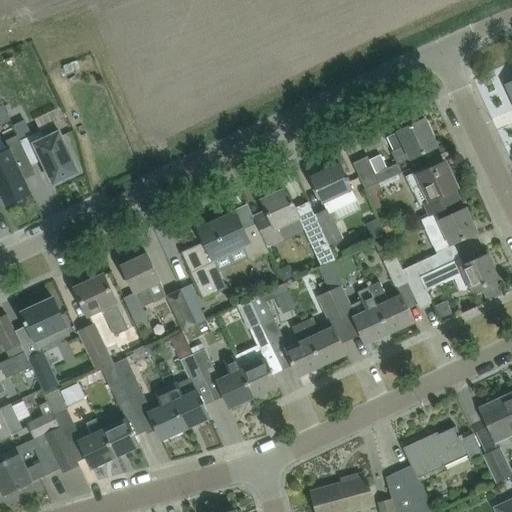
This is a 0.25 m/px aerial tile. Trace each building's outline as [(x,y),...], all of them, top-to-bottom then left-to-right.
[(3,105),(0,106),(0,125),(11,121),(3,105)] [(398,132),(387,137),(394,151),(391,152),(398,165),(438,146),(425,119),(398,131),(398,132)] [(80,172),(60,131),(44,138),(41,132),(21,141),(32,165),(42,160),(54,185),(80,172)] [(8,148),(0,152),(0,193),(6,206),(32,194),(23,175),(34,170),(31,165),(32,165),(21,141),(18,135),(5,141),(8,148)] [(367,156),(353,163),(361,181),(365,189),(366,189),(377,184),(380,182),(393,176),(390,168),(376,175),(375,173),(367,156)] [(429,216),(438,212),(459,202),(459,201),(457,202),(451,191),(457,188),(445,162),(419,174),(417,171),(406,176),(412,190),(414,190),(421,205),(423,204),(429,216)] [(311,176),(327,209),(329,208),(331,213),(357,200),(348,180),(349,180),(348,176),(346,177),(340,163),(311,176)] [(379,187),(377,184),(366,189),(365,189),(369,198),(376,195),(381,192),(379,187)] [(267,210),(256,215),(269,242),(280,237),(283,236),(281,229),(300,220),(305,230),(308,238),(317,256),(322,266),(336,259),(331,249),(329,244),(318,220),(317,220),(308,202),(296,208),(286,188),(262,200),(267,210)] [(327,209),(317,214),(319,219),(330,243),(336,240),(343,237),(331,213),(329,208),(327,209)] [(429,216),(421,219),(436,251),(452,245),(478,232),(466,208),(441,219),(438,212),(429,216)] [(251,262),(272,253),(258,223),(244,230),(236,212),(198,229),(204,242),(182,252),(203,299),(227,287),(214,259),(243,245),(251,262)] [(391,224),(382,227),(386,235),(394,232),(391,224)] [(182,282),(193,277),(174,235),(163,240),(182,282)] [(452,245),(436,251),(437,253),(402,270),(408,282),(420,276),(431,271),(458,259),(452,245)] [(147,253),(122,265),(130,283),(134,292),(141,307),(153,301),(146,287),(160,281),(160,280),(156,271),(147,253)] [(462,266),(458,259),(431,271),(438,285),(463,273),(472,292),(499,278),(488,254),(462,266)] [(408,282),(402,270),(396,255),(384,261),(396,287),(408,282)] [(289,264),(278,269),(283,280),(294,275),(289,264)] [(103,274),(75,287),(83,305),(88,315),(103,308),(109,323),(115,335),(129,329),(129,328),(135,325),(123,298),(116,301),(112,292),(103,274)] [(408,282),(420,308),(432,303),(420,276),(408,282)] [(324,293),(317,296),(329,322),(341,317),(329,290),(325,281),(320,284),(324,293)] [(402,294),(389,300),(380,281),(369,286),(391,333),(415,322),(402,294)] [(284,343),(272,317),(265,303),(289,292),(285,283),(262,294),(261,293),(250,298),(250,299),(257,313),(273,349),(284,343)] [(342,285),(329,290),(341,317),(354,311),(351,305),(342,285)] [(362,300),(351,305),(354,311),(356,315),(353,316),(358,326),(366,344),(391,333),(369,286),(358,292),(362,300)] [(182,288),(167,295),(183,330),(198,323),(182,288)] [(40,304),(22,312),(26,321),(24,322),(26,325),(28,324),(28,325),(36,341),(36,342),(53,335),(56,342),(70,336),(67,328),(61,316),(53,298),(47,300),(48,302),(41,305),(40,304)] [(238,305),(257,345),(235,355),(254,397),(278,386),(265,357),(263,358),(261,354),(273,349),(257,313),(250,299),(238,305)] [(228,308),(199,322),(203,331),(232,318),(228,308)] [(23,350),(20,343),(7,315),(0,317),(0,338),(9,357),(23,350)] [(320,332),(313,317),(302,322),(322,365),(346,354),(333,326),(320,332)] [(322,365),(302,322),(292,327),(299,342),(285,348),(298,376),(322,365)] [(79,331),(89,353),(88,354),(96,372),(114,364),(113,363),(123,358),(116,341),(104,346),(94,324),(79,331)] [(182,331),(170,337),(173,343),(178,345),(186,341),(182,331)] [(205,380),(216,375),(204,348),(202,344),(191,350),(192,354),(205,380)] [(0,363),(6,377),(32,365),(29,359),(25,350),(23,350),(9,357),(0,361),(0,363)] [(32,365),(42,388),(43,390),(58,383),(43,352),(29,359),(32,365)] [(183,358),(181,359),(189,378),(193,386),(195,385),(205,380),(192,354),(183,358)] [(230,408),(254,397),(235,355),(235,354),(223,359),(230,373),(217,380),(230,408)] [(124,359),(123,358),(113,363),(114,364),(116,363),(124,381),(122,382),(134,408),(146,403),(125,358),(124,359)] [(74,383),(80,396),(99,388),(93,375),(74,383)] [(178,381),(166,387),(186,429),(210,418),(202,400),(197,389),(195,385),(193,386),(189,378),(179,383),(178,381)] [(134,408),(122,382),(110,387),(122,413),(134,408)] [(162,405),(148,411),(162,440),(186,429),(166,387),(155,392),(162,405)] [(59,424),(60,426),(67,441),(79,435),(58,390),(46,395),(48,401),(59,424)] [(511,397),(503,401),(501,398),(480,408),(496,442),(511,434),(511,397)] [(34,436),(59,424),(48,401),(39,405),(43,414),(27,422),(34,436)] [(11,403),(0,407),(0,440),(23,430),(11,403)] [(98,418),(116,457),(140,446),(127,417),(113,423),(108,413),(98,418)] [(78,439),(92,468),(116,457),(98,418),(87,423),(92,433),(78,439)] [(60,426),(44,433),(61,468),(63,472),(77,466),(78,465),(72,453),(67,441),(60,426)] [(412,465),(386,477),(396,511),(432,511),(426,499),(428,498),(419,478),(469,455),(471,459),(482,454),(473,434),(463,439),(461,434),(460,435),(456,426),(438,435),(439,437),(429,441),(427,437),(403,448),(412,465)] [(511,469),(502,447),(485,455),(498,482),(511,475),(511,469)] [(4,462),(0,463),(0,487),(3,495),(46,475),(40,461),(26,468),(19,453),(4,461),(4,462)] [(349,477),(350,480),(312,491),(317,511),(350,511),(374,506),(369,487),(370,487),(369,483),(367,483),(366,476),(363,477),(362,473),(349,477)] [(511,511),(511,498),(501,503),(505,511),(511,511)] [(395,511),(392,500),(380,504),(381,511),(395,511)]
